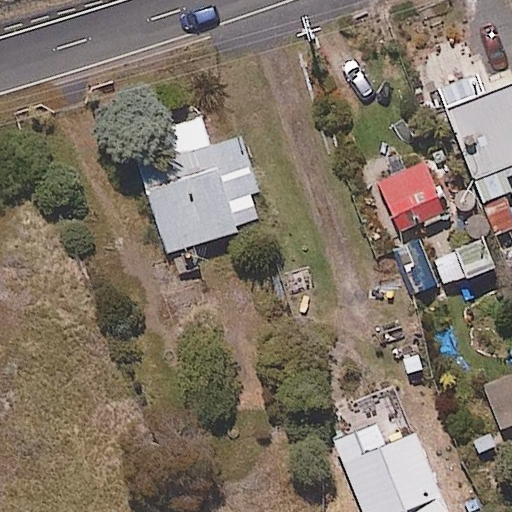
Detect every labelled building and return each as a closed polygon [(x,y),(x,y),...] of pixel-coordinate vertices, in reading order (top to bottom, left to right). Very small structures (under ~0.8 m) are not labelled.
[(471,181),(499,170),(502,178),(511,174),(511,83),(481,95),(473,74),(435,89),(471,181)] [(166,253),(238,230),(236,225),(256,218),(248,194),(257,192),(240,138),(208,148),(198,115),(129,137),(166,253)] [(445,214),(427,163),(379,182),(397,232),(445,214)] [(490,270),(479,227),(388,252),(400,294),(490,270)] [(511,424),(511,374),(484,385),(501,429),(511,424)] [(401,511),(440,496),(409,424),(338,454),(362,511),(401,511)]
